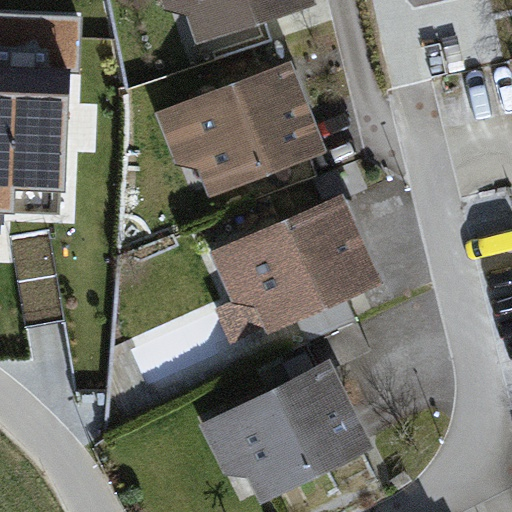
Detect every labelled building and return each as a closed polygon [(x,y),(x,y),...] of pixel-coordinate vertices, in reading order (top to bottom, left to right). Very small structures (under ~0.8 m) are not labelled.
[(0,0),(0,76),(9,77),(32,0),(0,0)] [(177,0),(196,46),(308,0),(177,0)] [(19,86),(75,102),(94,36),(38,20),(19,86)] [(211,200),(320,154),(281,62),(172,108),(211,200)] [(88,129),(21,126),(17,202),(84,205),(88,129)] [(261,337),(381,282),(341,197),(222,251),(261,337)] [(216,416),(254,500),(364,450),(326,367),(216,416)]
